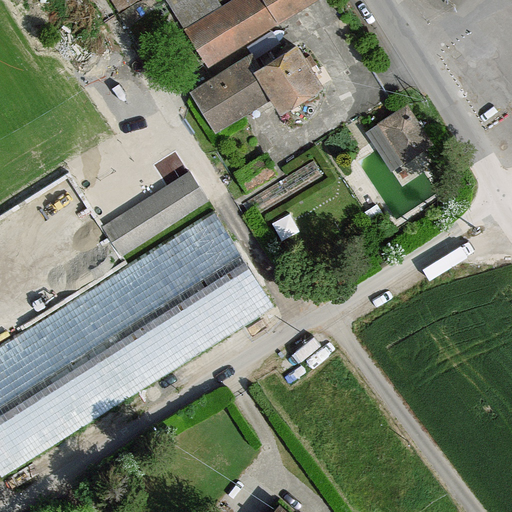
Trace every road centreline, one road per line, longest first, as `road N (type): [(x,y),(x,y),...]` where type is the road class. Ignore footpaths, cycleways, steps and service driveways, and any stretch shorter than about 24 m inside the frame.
road 1 (unclassified): [(10,511),(505,200)]
road 2 (track): [(328,311),(477,511)]
road 3 (unclassified): [(505,200),(381,0)]
